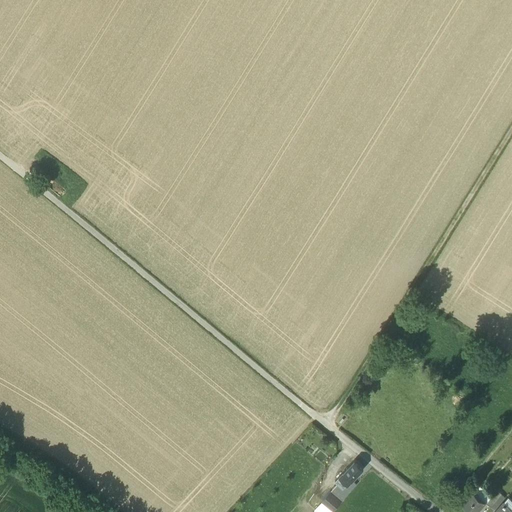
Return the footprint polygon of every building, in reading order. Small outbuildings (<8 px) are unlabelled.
[(342,416),(338,422),(343,425),(347,420),(342,416)] [(363,469),(355,460),(339,477),(348,485),(352,481),(363,469)] [(348,485),(339,477),(334,482),(337,484),(330,492),(341,502),(356,485),(352,481),(348,485)] [(478,485),(472,492),(485,503),(485,504),(492,496),(478,485)] [(492,496),(485,504),(490,508),(491,507),(497,500),(501,495),(496,491),(492,496)] [(341,502),(330,492),(321,501),(333,511),(341,502)] [(485,503),(472,492),(462,504),(471,511),(477,511),(485,503)] [(511,511),(511,499),(509,497),(495,511),(511,511)] [(501,503),(497,500),(491,507),(494,511),(501,503)] [(331,511),(333,511),(321,501),(314,510),(316,511),(331,511)]
